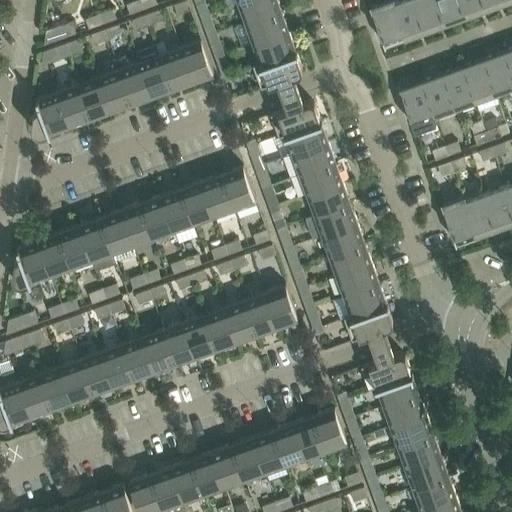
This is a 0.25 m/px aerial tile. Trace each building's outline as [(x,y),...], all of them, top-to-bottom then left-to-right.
[(144,7),(141,0),(133,0),(127,2),(130,12),(144,7)] [(191,8),(188,0),(182,0),(174,3),(178,13),(191,8)] [(209,10),(205,0),(195,0),(200,13),(209,10)] [(282,9),(278,0),(242,0),(239,1),(247,21),(282,9)] [(396,1),(395,0),(383,0),(371,4),(386,44),(407,36),(394,1),(396,1)] [(427,29),(417,0),(397,0),(396,0),(395,0),(396,1),(394,1),(407,36),(427,29)] [(448,21),(439,0),(417,0),(427,29),(448,21)] [(468,14),(462,0),(439,0),(448,21),(468,14)] [(488,7),(485,0),(462,0),(468,14),(488,7)] [(117,17),(113,7),(100,12),(103,22),(117,17)] [(163,18),(160,8),(146,13),(150,23),(163,18)] [(289,29),(282,9),(247,21),(254,42),(289,29)] [(215,26),(209,10),(200,13),(206,29),(215,26)] [(103,22),(100,12),(86,17),(90,27),(103,22)] [(150,23),(146,13),(133,18),(136,28),(150,23)] [(77,31),(72,19),(47,29),(45,43),(77,31)] [(123,32),(119,23),(106,27),(109,37),(123,32)] [(221,42),(215,26),(206,29),(212,45),(221,42)] [(109,37),(106,27),(92,33),(95,42),(109,37)] [(297,50),(289,29),(254,42),(261,61),(254,64),(261,61),(262,62),(297,50)] [(83,49),(79,37),(66,42),(70,54),(83,49)] [(214,72),(202,37),(180,44),(193,79),(214,72)] [(70,54),(66,42),(55,46),(59,58),(70,54)] [(226,58),(221,42),(212,45),(218,61),(226,58)] [(193,79),(180,44),(160,52),(173,87),(193,79)] [(59,58),(55,46),(44,50),(42,64),(59,58)] [(303,67),(302,66),(297,50),(262,62),(261,61),(254,64),(262,86),(278,80),(283,94),(300,87),(295,74),(299,73),(301,72),(302,71),(303,69),(303,67)] [(511,86),(511,71),(504,50),(484,57),(496,92),(511,86)] [(173,87),(160,52),(140,59),(152,94),(173,87)] [(496,92),(484,57),(463,64),(476,99),(496,92)] [(233,77),(226,58),(218,61),(225,81),(233,77)] [(152,94),(140,59),(120,66),(132,101),(152,94)] [(476,99),(463,64),(443,72),(456,107),(476,99)] [(132,101),(120,66),(99,74),(112,109),(132,101)] [(443,72),(423,79),(435,114),(436,114),(438,118),(437,113),(456,107),(443,72)] [(112,109),(99,74),(79,81),(91,116),(112,109)] [(435,114),(423,79),(401,87),(415,126),(438,118),(436,114),(435,114)] [(91,116),(79,81),(59,88),(71,123),(91,116)] [(322,119),(316,103),(315,101),(314,100),(312,99),(310,99),(309,99),(305,100),(301,91),(300,87),(283,94),(284,97),(288,106),(271,113),(279,135),(287,132),(286,131),(322,119)] [(71,123),(59,88),(37,96),(41,106),(37,108),(36,108),(35,109),(34,110),(34,111),(33,124),(33,126),(34,129),(36,131),(39,133),(42,133),(45,133),(71,123)] [(329,139),(322,119),(286,131),(287,132),(279,135),(287,132),(294,151),(329,139)] [(502,134),(499,125),(486,129),(490,139),(502,134)] [(490,139),(486,129),(474,133),(478,143),(490,139)] [(262,157),(255,137),(247,140),(254,160),(262,157)] [(336,159),(329,139),(294,151),(301,172),(336,159)] [(462,149),(458,139),(446,144),(449,153),(462,149)] [(508,150),(504,140),(492,144),(496,154),(508,150)] [(449,153),(446,144),(433,148),(436,158),(449,153)] [(496,154),(492,144),(480,149),(483,159),(496,154)] [(467,165),(463,155),(451,159),(455,169),(467,165)] [(268,174),(262,157),(254,160),(260,177),(268,174)] [(343,179),(336,159),(301,172),(308,192),(343,179)] [(455,169),(451,159),(438,164),(442,174),(455,169)] [(256,198),(244,163),(223,171),(235,206),(256,198)] [(235,206),(223,171),(202,178),(215,213),(235,206)] [(274,191),(268,174),(260,177),(266,194),(274,191)] [(215,213),(202,178),(182,186),(195,221),(215,213)] [(351,200),(343,179),(308,192),(316,213),(351,200)] [(511,221),(511,199),(506,184),(486,191),(499,226),(511,221)] [(195,221),(182,186),(162,193),(174,228),(195,221)] [(281,208),(274,191),(266,194),(272,211),(281,208)] [(499,226),(486,191),(467,198),(466,199),(478,233),(499,226)] [(174,228),(162,193),(141,200),(154,235),(174,228)] [(466,199),(467,198),(465,193),(443,202),(457,241),(478,233),(466,199)] [(154,235),(141,200),(121,208),(134,243),(154,235)] [(323,233),(358,220),(351,200),(316,213),(306,216),(314,237),(323,233)] [(136,249),(134,243),(121,208),(101,215),(113,250),(116,257),(116,256),(120,259),(133,254),(136,249)] [(287,225),(281,208),(272,211),(278,228),(287,225)] [(113,250),(101,215),(80,222),(93,257),(113,250)] [(366,241),(358,220),(323,233),(330,253),(366,241)] [(93,257),(80,222),(59,230),(72,265),(93,257)] [(293,242),(287,225),(278,228),(284,245),(293,242)] [(271,237),(267,228),(253,232),(257,242),(271,237)] [(72,265),(59,230),(39,237),(52,272),(72,265)] [(52,272),(39,237),(18,245),(21,255),(17,256),(16,257),(16,258),(15,259),(15,260),(13,271),(13,274),(14,277),(16,280),(19,281),(21,282),(24,282),(52,272)] [(243,247),(239,238),(225,243),(229,252),(243,247)] [(373,261),(366,241),(330,253),(338,274),(373,261)] [(299,259),(293,242),(284,245),(290,262),(299,259)] [(229,252),(225,243),(212,247),(215,257),(229,252)] [(276,253),(273,243),(259,248),(263,258),(276,253)] [(202,262),(198,252),(185,257),(188,267),(202,262)] [(248,263),(245,253),(231,258),(234,268),(248,263)] [(188,267),(185,257),(171,262),(175,272),(188,267)] [(234,268),(231,258),(217,263),(221,273),(234,268)] [(305,276),(299,259),(290,262),(297,279),(305,276)] [(345,294),(380,281),(373,261),(338,274),(345,294)] [(161,277),(158,267),(144,272),(148,282),(161,277)] [(208,277),(204,268),(190,273),(194,282),(208,277)] [(148,282),(144,272),(130,277),(134,286),(148,282)] [(194,282),(190,273),(177,278),(180,287),(194,282)] [(311,293),(305,276),(297,279),(303,296),(311,293)] [(388,302),(380,281),(345,294),(352,313),(344,316),(345,316),(352,313),(352,314),(388,302)] [(120,291),(117,282),(103,286),(107,296),(120,291)] [(167,292),(163,282),(150,287),(153,297),(167,292)] [(299,317),(287,282),(265,290),(278,324),(299,317)] [(107,296),(103,286),(90,291),(93,301),(107,296)] [(153,297),(150,287),(136,292),(140,302),(153,297)] [(278,324),(265,290),(245,297),(258,332),(278,324)] [(317,310),(311,293),(303,296),(309,313),(317,310)] [(80,306),(76,296),(62,301),(66,311),(80,306)] [(126,307),(122,297),(109,302),(112,312),(126,307)] [(258,332),(245,297),(225,304),(237,339),(258,332)] [(66,311),(62,301),(49,306),(52,316),(66,311)] [(112,312),(109,302),(95,307),(99,317),(112,312)] [(394,319),(393,318),(388,302),(352,314),(352,313),(345,316),(353,338),(369,332),(372,339),(374,346),(391,339),(386,326),(390,325),(392,324),(393,323),(393,321),(394,319)] [(237,339),(225,304),(204,312),(217,346),(237,339)] [(39,321),(35,309),(9,318),(7,332),(39,321)] [(324,330),(317,310),(309,313),(316,333),(324,330)] [(85,322),(82,312),(68,317),(71,327),(85,322)] [(217,346),(204,312),(184,319),(197,354),(217,346)] [(71,327),(68,317),(54,322),(58,331),(71,327)] [(197,354),(184,319),(164,326),(176,361),(197,354)] [(45,338),(41,326),(28,331),(32,343),(45,338)] [(176,361),(164,326),(143,334),(156,368),(176,361)] [(32,343),(28,331),(17,335),(21,347),(32,343)] [(156,368),(143,334),(123,341),(135,376),(156,368)] [(21,347),(17,335),(6,339),(4,353),(21,347)] [(377,383),(412,371),(407,355),(406,353),(404,352),(403,351),(401,351),(399,351),(396,353),(393,346),(391,339),(374,346),(376,352),(378,359),(362,365),(370,387),(378,385),(378,384),(377,383)] [(135,376),(123,341),(102,348),(115,383),(135,376)] [(115,383),(102,348),(82,356),(94,391),(115,383)] [(94,391),(82,356),(61,363),(74,398),(94,391)] [(74,398),(61,363),(41,370),(54,405),(74,398)] [(54,405),(41,370),(21,378),(33,413),(54,405)] [(420,391),(412,371),(377,383),(378,384),(378,385),(384,404),(420,391)] [(33,413),(21,378),(0,385),(0,386),(3,395),(0,396),(0,421),(1,422),(4,423),(7,422),(33,413)] [(345,412),(353,409),(346,389),(337,392),(345,412)] [(427,411),(420,391),(384,404),(392,424),(427,411)] [(348,440),(335,405),(314,413),(327,448),(348,440)] [(359,425),(353,409),(345,412),(350,428),(359,425)] [(434,432),(431,423),(427,411),(392,424),(399,444),(434,432)] [(327,448),(314,413),(294,420),(306,455),(327,448)] [(306,455),(294,420),(273,427),(286,462),(306,455)] [(365,441),(359,425),(350,428),(356,444),(365,441)] [(286,462),(273,427),(253,435),(266,470),(286,462)] [(442,452),(434,432),(399,444),(407,465),(442,452)] [(266,470),(253,435),(233,442),(245,477),(266,470)] [(370,457),(365,441),(356,444),(362,460),(370,457)] [(245,477),(233,442),(213,449),(225,484),(245,477)] [(225,484),(213,449),(192,457),(205,492),(225,484)] [(449,473),(442,452),(407,465),(414,485),(449,473)] [(205,492),(192,457),(172,464),(184,499),(205,492)] [(376,473),(370,457),(362,460),(368,476),(376,473)] [(184,499),(172,464),(152,471),(164,506),(184,499)] [(362,479),(359,470),(345,475),(349,484),(362,479)] [(148,511),(164,506),(152,471),(130,479),(142,511),(148,511)] [(382,489),(376,473),(368,476),(373,492),(382,489)] [(456,493),(449,473),(414,485),(421,506),(456,493)] [(334,489),(331,480),(317,485),(321,494),(334,489)] [(135,511),(125,481),(103,489),(111,511),(135,511)] [(321,494),(317,485),(303,490),(307,499),(321,494)] [(368,495),(364,485),(351,490),(354,500),(368,495)] [(111,511),(103,489),(83,496),(88,511),(111,511)] [(388,505),(382,489),(373,492),(379,508),(388,505)] [(463,511),(456,493),(421,506),(423,511),(463,511)] [(294,504),(290,494),(276,499),(280,509),(294,504)] [(340,505),(336,495),(323,500),(326,510),(340,505)] [(88,511),(83,496),(63,503),(65,511),(88,511)] [(271,511),(280,509),(276,499),(263,504),(265,511),(271,511)] [(320,511),(326,510),(323,500),(309,505),(311,511),(320,511)] [(65,511),(63,503),(42,511),(65,511)]
